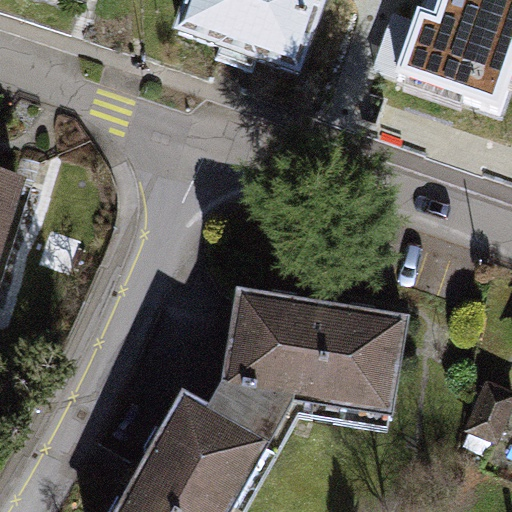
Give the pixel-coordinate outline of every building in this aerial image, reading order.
[(99,0),(46,0),(95,14),(99,0)] [(192,0),(179,37),(298,79),(325,0),(192,0)] [(511,0),(442,0),(436,21),(422,17),(406,69),(507,102),(511,85),(511,0)] [(0,188),(0,291),(26,195),(0,188)] [(215,408),(287,446),(301,420),(396,431),(404,322),(242,298),(229,383),(215,408)] [(511,403),(511,395),(477,382),(456,435),(494,450),(511,403)] [(181,390),(115,511),(251,511),(287,446),(215,408),(181,390)]
